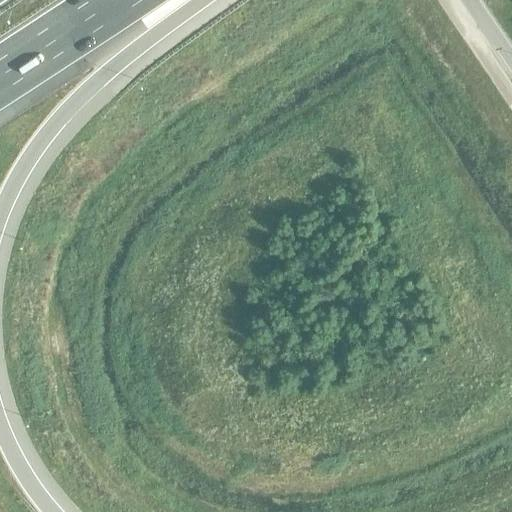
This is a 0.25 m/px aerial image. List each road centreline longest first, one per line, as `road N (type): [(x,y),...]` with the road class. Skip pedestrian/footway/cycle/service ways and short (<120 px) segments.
road 1 (motorway): [(0,217),(35,148),(95,81),(198,0)]
road 2 (motorway): [(0,71),(111,0)]
